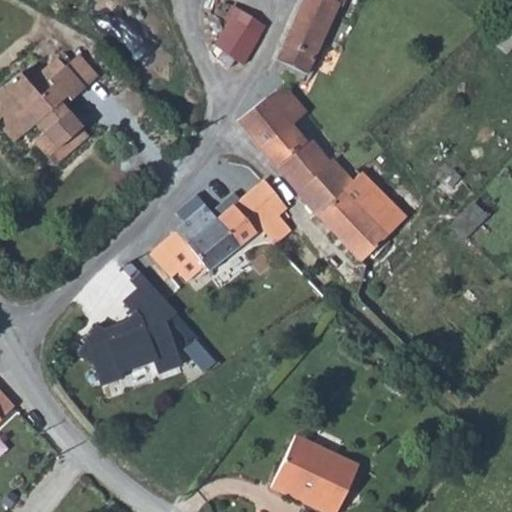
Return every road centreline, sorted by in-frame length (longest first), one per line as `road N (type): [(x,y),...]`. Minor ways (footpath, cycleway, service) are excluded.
road 1 (residential): [(229,98),(187,174),(40,318),(7,340)]
road 2 (unclassified): [(7,340),(37,397),(80,450),(153,511)]
